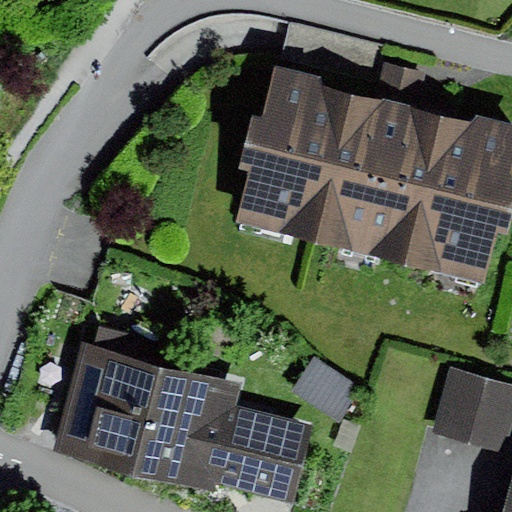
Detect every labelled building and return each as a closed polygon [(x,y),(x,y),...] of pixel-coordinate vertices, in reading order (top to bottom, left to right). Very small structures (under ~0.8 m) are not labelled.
[(378,97),(273,72),(261,121),(251,118),(238,171),(250,174),(238,225),(481,284),(493,234),(506,237),(511,213),(511,186),(506,185),(511,157),(511,128),(420,107),(428,74),(386,64),(378,97)] [(98,346),(85,343),(54,449),(130,472),(161,366),(166,349),(102,331),(98,346)] [(358,392),(312,360),(291,391),(336,423),(358,392)] [(511,405),(511,376),(453,360),(434,429),(500,448),(511,405)] [(161,366),(130,472),(216,496),(218,485),(296,505),(315,428),(238,408),(244,386),(161,366)]
